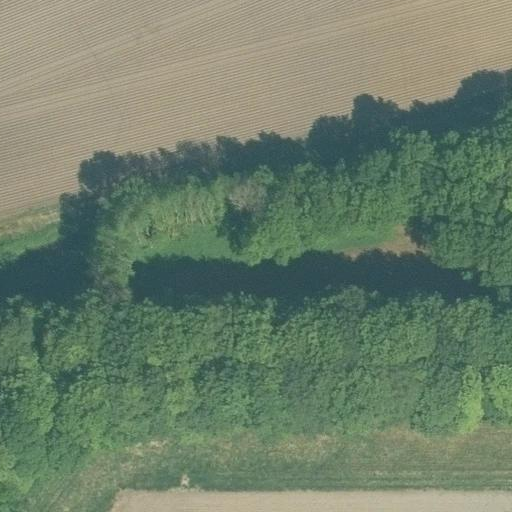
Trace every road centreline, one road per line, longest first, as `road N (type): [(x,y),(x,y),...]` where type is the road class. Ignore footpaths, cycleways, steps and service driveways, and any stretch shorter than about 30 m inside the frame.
road 1 (track): [(66,371),(511,367)]
road 2 (track): [(66,371),(60,403),(0,484)]
